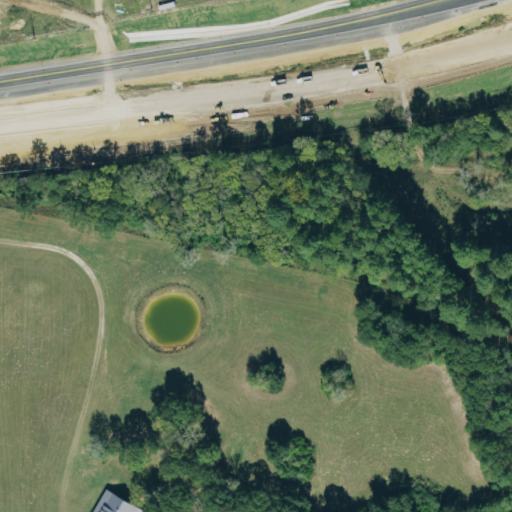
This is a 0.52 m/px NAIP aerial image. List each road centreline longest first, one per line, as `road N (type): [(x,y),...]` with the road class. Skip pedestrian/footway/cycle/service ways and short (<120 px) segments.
road 1 (primary): [(0,124),(456,62),(511,45)]
road 2 (primary): [(459,0),(0,89)]
